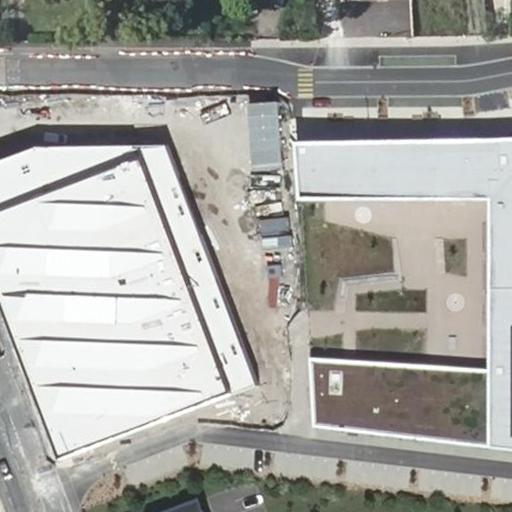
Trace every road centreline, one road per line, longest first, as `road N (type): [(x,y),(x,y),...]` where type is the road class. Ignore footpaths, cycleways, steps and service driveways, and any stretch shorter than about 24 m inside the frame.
road 1 (residential): [(0,70),(240,67),(305,82),(467,81),(511,72)]
road 2 (residential): [(48,489),(196,433),(511,470)]
road 3 (tertiary): [(48,489),(0,362)]
